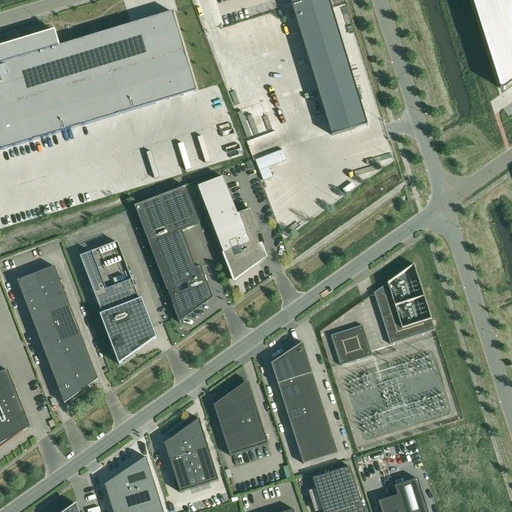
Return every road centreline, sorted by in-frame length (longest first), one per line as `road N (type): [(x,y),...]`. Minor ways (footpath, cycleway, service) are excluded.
road 1 (unclassified): [(7,511),(446,203)]
road 2 (unclassified): [(446,203),(511,413)]
road 3 (unclassified): [(446,203),(380,0)]
